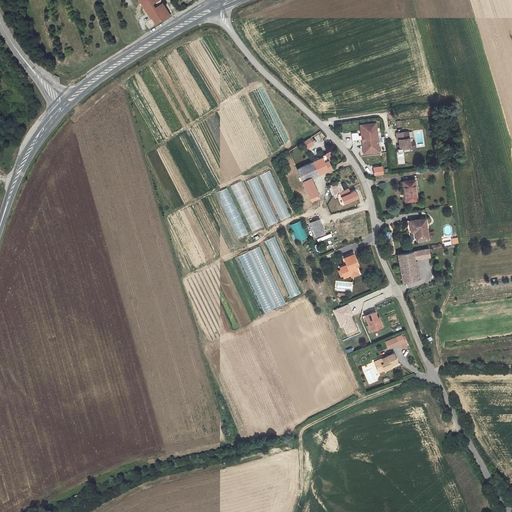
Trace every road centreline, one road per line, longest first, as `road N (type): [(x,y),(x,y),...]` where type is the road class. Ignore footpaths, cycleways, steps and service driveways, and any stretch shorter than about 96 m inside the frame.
road 1 (unclassified): [(511,511),(432,374),(374,242),(374,212),(353,161),(257,65),(217,6)]
road 2 (track): [(454,281),(436,325),(441,360),(432,374),(272,436)]
road 3 (tertiary): [(217,6),(63,105)]
road 4 (tertiary): [(63,105),(25,158),(0,225)]
